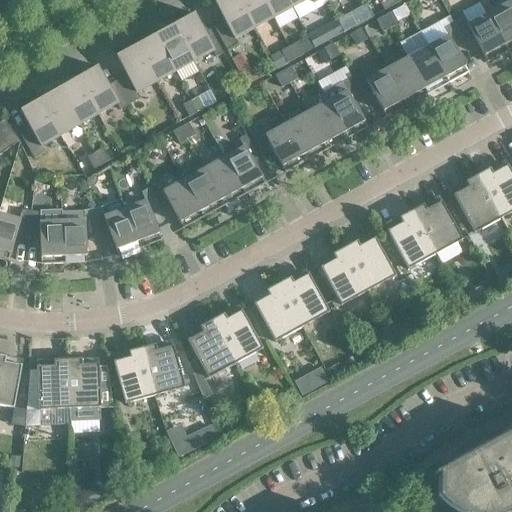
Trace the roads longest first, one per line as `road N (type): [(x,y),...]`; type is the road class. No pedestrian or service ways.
road 1 (residential): [(0,314),(111,316),(190,290),(511,113)]
road 2 (residential): [(259,511),(366,463),(452,404),(511,380)]
road 3 (residential): [(0,96),(170,0)]
